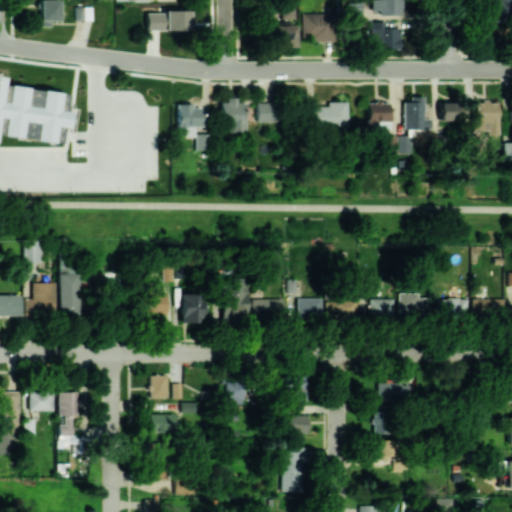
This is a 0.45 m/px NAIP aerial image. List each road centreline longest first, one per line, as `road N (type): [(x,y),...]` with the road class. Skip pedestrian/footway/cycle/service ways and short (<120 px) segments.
road 1 (residential): [(0,44),(227,71),(511,65)]
road 2 (residential): [(0,352),(337,352)]
road 3 (residential): [(337,352),(511,351)]
road 4 (residential): [(109,511),(109,352)]
road 5 (residential): [(337,511),(337,352)]
